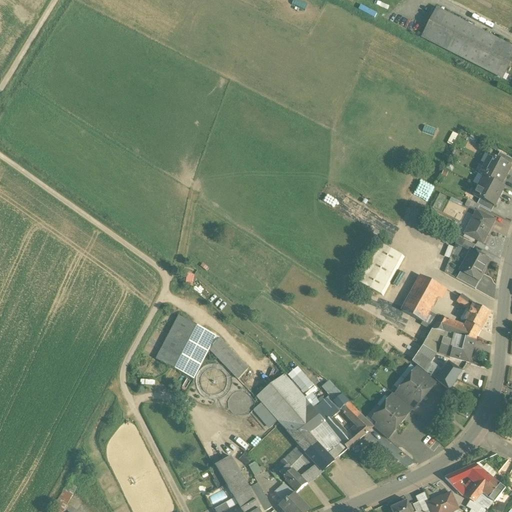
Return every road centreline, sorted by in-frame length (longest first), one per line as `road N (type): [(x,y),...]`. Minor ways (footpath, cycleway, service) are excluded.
road 1 (track): [(0,158),(163,274),(167,283),(122,384)]
road 2 (track): [(354,300),(192,199),(167,283)]
road 3 (tertiary): [(474,432),(500,380),(511,252)]
road 4 (tertiary): [(339,511),(442,463),(474,432)]
road 5 (residential): [(188,511),(122,384)]
road 6 (track): [(0,104),(64,0)]
